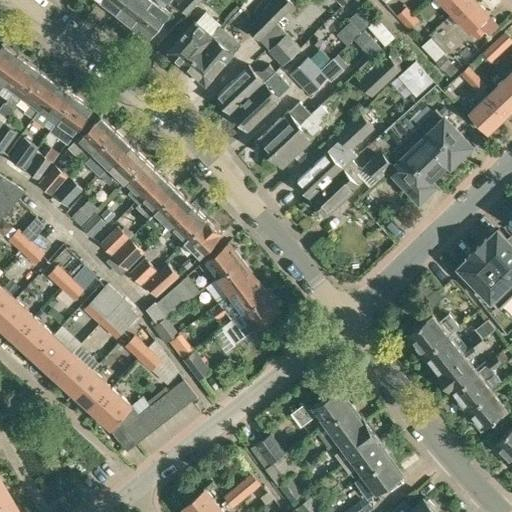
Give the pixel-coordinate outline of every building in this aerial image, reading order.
[(103,0),(117,10),(124,0),(103,0)] [(124,0),(117,10),(133,23),(151,0),(124,0)] [(151,0),(133,23),(150,37),(169,12),(163,7),(168,0),(151,0)] [(187,14),(201,0),(181,0),(177,5),(187,14)] [(262,38),(278,22),(295,4),(292,0),(273,0),(247,27),(260,40),(262,38)] [(441,0),(454,13),(467,0),(441,0)] [(477,0),(467,0),(454,13),(471,31),(478,38),(486,31),(479,23),(490,13),(477,0)] [(407,6),(396,15),(403,22),(413,13),(407,6)] [(360,8),(350,18),(361,31),(372,21),(360,8)] [(413,13),(403,22),(409,28),(419,20),(413,13)] [(390,43),(400,35),(385,15),(375,23),(390,43)] [(168,50),(187,67),(212,37),(212,34),(195,19),(168,50)] [(287,32),(278,22),(262,38),(260,40),(269,49),(282,63),(282,64),(301,46),(287,32)] [(212,37),(187,67),(206,84),(242,43),(222,26),(222,27),(220,25),(212,34),(212,37)] [(489,45),(498,54),(511,41),(511,38),(505,31),(489,45)] [(3,41),(0,45),(0,91),(7,82),(6,82),(24,57),(3,41)] [(381,47),(359,67),(366,75),(359,81),(373,96),(402,67),(396,61),(402,55),(395,48),(388,55),(381,47)] [(321,68),(302,85),(310,94),(328,77),(331,80),(349,64),(338,52),(321,68)] [(444,54),(436,61),(444,68),(451,61),(444,54)] [(0,107),(0,110),(6,115),(41,69),(24,57),(6,82),(7,82),(16,89),(7,102),(5,101),(0,107)] [(416,60),(399,75),(417,96),(434,81),(416,60)] [(232,111),(232,112),(275,70),(270,63),(264,69),(254,69),(249,64),(216,95),(231,112),(232,111)] [(469,66),(465,69),(483,88),(487,84),(469,66)] [(41,69),(6,115),(8,116),(24,94),(32,100),(24,111),(32,117),(59,82),(41,69)] [(465,69),(461,73),(478,92),(483,88),(465,69)] [(275,70),(232,112),(247,127),(280,96),(278,95),(283,90),(275,81),(277,80),(271,74),(276,70),(275,70)] [(511,81),(506,76),(488,93),(506,113),(511,107),(511,81)] [(59,82),(32,117),(43,125),(44,123),(51,128),(76,94),(59,82)] [(310,114),(269,151),(282,164),(311,136),(321,126),(318,123),(330,111),(329,110),(338,102),(337,102),(344,95),(337,88),(330,94),(331,96),(323,104),(322,103),(310,114)] [(506,113),(488,93),(470,111),(488,130),(506,113)] [(51,128),(50,130),(67,143),(94,107),(76,94),(51,128)] [(259,139),(264,145),(269,151),(310,114),(299,102),(289,112),(288,112),(259,139)] [(387,121),(401,113),(396,103),(382,110),(387,121)] [(412,133),(442,165),(449,159),(451,162),(471,143),(446,117),(445,117),(437,109),(412,133)] [(297,180),(311,195),(353,158),(357,155),(351,149),(375,127),(361,112),(336,133),(342,139),(329,152),(328,151),(297,180)] [(100,113),(79,135),(69,145),(78,154),(88,144),(95,150),(115,129),(100,113)] [(2,120),(0,122),(0,150),(2,152),(18,131),(2,120)] [(86,161),(92,167),(100,175),(130,143),(115,129),(95,150),(95,151),(86,161)] [(442,165),(412,133),(391,154),(402,165),(398,169),(409,180),(406,184),(420,198),(436,182),(430,177),(442,165)] [(24,136),(18,145),(9,157),(23,167),(37,146),(24,136)] [(374,140),(382,150),(387,146),(378,136),(374,140)] [(378,179),(395,165),(382,150),(374,140),(369,144),(377,154),(366,164),(378,179)] [(130,143),(100,175),(110,184),(119,174),(125,180),(146,158),(130,143)] [(36,149),(23,167),(38,178),(51,160),(36,149)] [(146,158),(125,180),(133,188),(128,193),(136,200),(161,173),(146,158)] [(353,158),(311,195),(327,213),(359,183),(358,183),(363,178),(358,172),(362,168),(353,158)] [(52,194),(68,175),(55,163),(39,183),(52,194)] [(161,173),(136,200),(144,207),(148,203),(155,210),(176,188),(161,173)] [(67,204),(84,188),(71,175),(55,192),(67,204)] [(5,177),(0,182),(0,213),(3,216),(26,191),(5,177)] [(176,188),(155,210),(148,218),(162,231),(191,202),(176,188)] [(191,202),(162,231),(164,232),(162,234),(166,238),(175,229),(185,239),(206,217),(191,202)] [(81,225),(89,216),(81,206),(72,216),(81,225)] [(101,215),(108,222),(115,215),(108,208),(101,215)] [(107,221),(97,211),(82,226),(92,236),(107,221)] [(8,238),(22,251),(31,240),(45,224),(36,215),(22,231),(18,227),(8,238)] [(206,217),(185,239),(200,255),(222,233),(206,217)] [(104,237),(104,238),(115,249),(133,231),(121,219),(104,237)] [(511,242),(495,225),(484,236),(483,235),(474,244),(511,281),(511,242)] [(123,265),(141,247),(131,236),(113,255),(123,265)] [(31,240),(22,251),(36,263),(45,253),(31,240)] [(228,240),(204,259),(204,260),(199,263),(206,273),(212,269),(217,276),(241,257),(228,240)] [(467,253),(456,264),(497,305),(511,289),(511,281),(474,244),(466,252),(467,253)] [(48,273),(61,286),(84,261),(76,253),(62,268),(57,264),(48,273)] [(142,283),(157,269),(145,256),(130,271),(142,283)] [(241,257),(217,276),(230,293),(254,275),(241,257)] [(84,261),(61,286),(75,298),(98,274),(84,261)] [(169,263),(146,284),(157,295),(180,274),(169,263)] [(147,308),(156,321),(200,289),(188,274),(157,301),(156,300),(147,308)] [(230,293),(223,299),(219,302),(221,304),(208,315),(213,322),(226,312),(232,319),(243,310),(267,292),(254,275),(230,293)] [(84,308),(100,322),(123,296),(108,282),(84,308)] [(0,284),(0,314),(15,298),(0,284)] [(200,289),(156,321),(157,322),(153,325),(162,336),(180,323),(172,311),(200,289)] [(267,292),(243,310),(251,321),(230,337),(235,344),(280,309),(267,292)] [(123,296),(100,322),(116,338),(139,314),(131,307),(133,305),(123,296)] [(15,298),(0,314),(0,325),(14,338),(34,316),(15,298)] [(434,313),(424,321),(408,334),(424,355),(450,334),(434,313)] [(34,316),(14,338),(33,356),(54,334),(34,316)] [(469,337),(473,343),(495,327),(495,326),(489,318),(488,319),(488,318),(476,328),(478,330),(469,337)] [(464,351),(438,372),(436,374),(452,393),(454,392),(455,393),(499,357),(497,355),(478,369),(470,359),(488,343),(487,343),(488,343),(483,337),(495,327),(473,343),(464,351)] [(194,347),(181,331),(171,338),(184,355),(194,347)] [(54,334),(33,356),(53,373),(73,351),(54,334)] [(125,345),(139,358),(149,346),(136,334),(125,345)] [(450,334),(424,355),(438,372),(464,351),(450,334)] [(149,346),(139,358),(152,369),(162,358),(149,346)] [(195,349),(184,357),(199,378),(210,369),(195,349)] [(73,351),(53,373),(73,391),(93,369),(73,351)] [(499,357),(455,393),(469,411),(495,390),(484,376),(503,362),(499,357)] [(93,369),(73,391),(92,409),(112,387),(93,369)] [(198,395),(184,378),(176,385),(189,402),(198,395)] [(180,409),(189,402),(176,385),(167,392),(180,409)] [(337,386),(312,405),(309,407),(304,402),(291,412),(300,425),(318,412),(325,422),(350,403),(337,386)] [(112,387),(92,409),(112,427),(132,405),(112,387)] [(495,390),(469,411),(468,414),(471,419),(475,419),(483,429),(509,408),(495,390)] [(172,415),(180,409),(167,392),(159,398),(172,415)] [(144,396),(133,405),(139,413),(142,412),(150,405),(151,405),(144,396)] [(163,422),(172,415),(159,398),(151,405),(150,405),(163,422)] [(350,403),(325,422),(326,423),(317,431),(329,447),(338,439),(364,420),(361,415),(360,416),(350,403)] [(146,435),(155,429),(142,412),(139,413),(133,405),(127,411),(146,435)] [(155,429),(163,422),(150,405),(142,412),(155,429)] [(138,442),(146,435),(127,411),(120,419),(121,421),(138,442)] [(364,420),(338,439),(344,447),(335,454),(342,463),(377,437),(364,420)] [(511,424),(494,442),(511,460),(511,459),(511,424)] [(253,450),(266,467),(281,456),(284,453),(272,436),(253,450)] [(377,437),(342,463),(349,473),(358,467),(364,474),(389,455),(379,443),(380,442),(377,437)] [(364,474),(355,481),(368,498),(377,492),(377,491),(402,473),(389,455),(364,474)] [(281,456),(266,467),(265,468),(278,485),(279,485),(290,476),(294,474),(281,456)] [(252,472),(238,483),(248,495),(261,483),(256,477),(252,472)] [(290,476),(279,485),(289,498),(300,490),(290,476)] [(0,479),(0,501),(9,496),(0,479)] [(238,483),(224,495),(234,506),(248,495),(238,483)] [(182,505),(188,511),(213,511),(219,507),(203,488),(182,505)] [(18,511),(9,496),(0,501),(0,511),(18,511)] [(310,496),(294,508),(297,511),(310,511),(318,506),(310,496)] [(409,511),(438,511),(424,497),(409,511)] [(358,501),(343,511),(366,511),(367,511),(358,501)]
